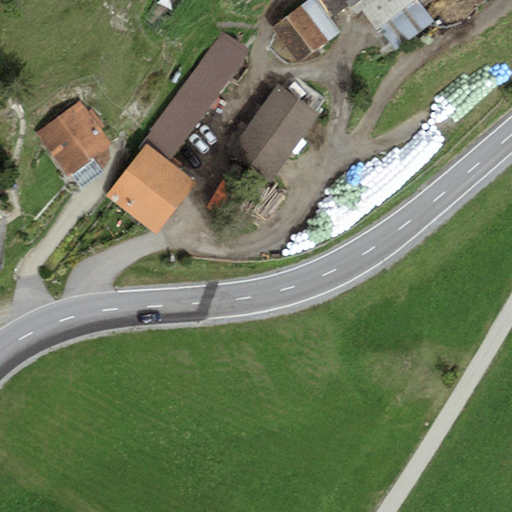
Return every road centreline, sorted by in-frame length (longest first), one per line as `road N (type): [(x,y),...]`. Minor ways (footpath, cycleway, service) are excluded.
road 1 (secondary): [(511,128),(324,271),(256,295),(65,317),(0,353)]
road 2 (unknown): [(65,317),(72,293),(86,282),(158,260),(166,238),(192,218),(233,117),(259,83),(346,27)]
road 3 (unknown): [(24,334),(32,254),(43,231),(108,162)]
